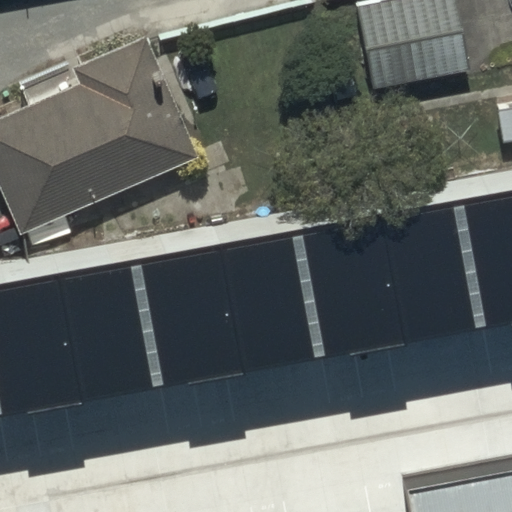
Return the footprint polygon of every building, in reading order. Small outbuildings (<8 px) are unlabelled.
[(370,0),(356,3),(372,85),(469,66),(456,0),(370,0)] [(0,186),(20,231),(197,153),(144,32),(72,64),(78,79),(0,113),(0,186)] [(511,105),(496,108),(502,140),(511,138),(511,105)] [(496,195),(374,218),(389,300),(511,277),(496,195)] [(210,314),(7,353),(29,470),(37,469),(43,502),(107,490),(99,451),(195,433),(188,399),(225,392),(210,314)] [(511,511),(511,467),(407,487),(411,511),(511,511)]
